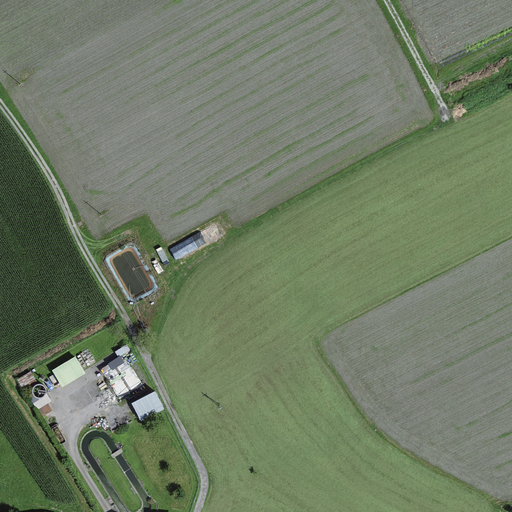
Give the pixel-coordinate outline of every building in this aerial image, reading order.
[(195,234),(202,246),(222,236),(215,224),(195,234)] [(178,258),(199,248),(194,237),(172,247),(178,258)] [(129,345),(118,352),(121,358),(133,351),(129,345)] [(130,359),(107,374),(124,402),(147,388),(130,359)] [(39,412),(54,402),(32,371),(17,379),(39,412)] [(136,403),(145,420),(168,408),(159,391),(136,403)]
